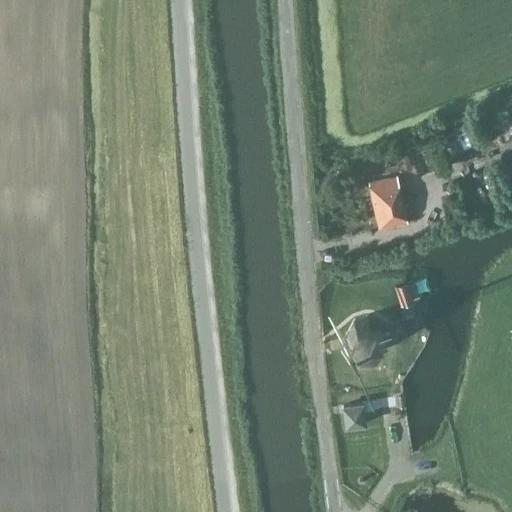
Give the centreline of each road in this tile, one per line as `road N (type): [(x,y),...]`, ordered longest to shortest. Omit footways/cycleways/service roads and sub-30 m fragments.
road 1 (unclassified): [(225,511),(176,0)]
road 2 (unclassified): [(334,511),(285,0)]
